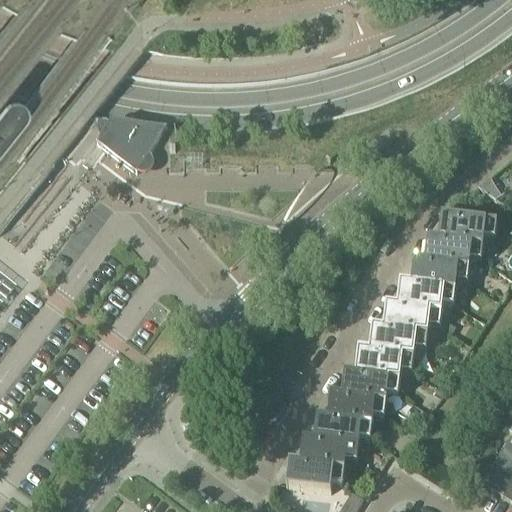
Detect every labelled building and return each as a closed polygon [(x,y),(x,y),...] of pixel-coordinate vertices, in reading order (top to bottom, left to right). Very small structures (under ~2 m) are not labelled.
[(96,147),(102,152),(136,177),(167,135),(154,133),(131,130),(110,126),(106,131),(102,131),(98,133),(97,137),(98,140),(100,142),(96,147)] [(501,199),(490,181),(477,192),(495,203),(501,199)] [(438,245),(482,250),(483,242),(494,244),(496,228),(441,221),(438,245)] [(427,243),(424,267),(468,272),(469,264),(480,266),(482,250),(438,245),(427,243)] [(413,265),(410,289),(455,295),(456,286),(466,288),(468,272),(424,267),(413,265)] [(455,295),(410,289),(399,288),(396,311),(442,317),(443,308),(453,310),(455,295)] [(442,317),(396,311),(385,310),(382,334),(428,339),(429,330),(440,332),(442,317)] [(428,339),(382,334),(372,332),(369,356),(413,361),(414,353),(426,354),(428,339)] [(413,361),(369,356),(358,354),(355,379),(400,385),(401,376),(411,377),(413,361)] [(344,377),(341,401),(386,406),(387,398),(398,400),(400,385),(355,379),(344,377)] [(329,399),(326,423),(372,429),(373,421),(384,422),(386,406),(341,401),(329,399)] [(316,422),(313,445),(358,451),(359,443),(370,444),(372,429),(326,423),(316,422)] [(493,469),(503,475),(511,480),(511,434),(509,440),(511,441),(493,469)] [(358,451),(313,445),(302,444),(299,468),(344,473),(345,464),(356,466),(358,451)] [(344,473),(299,468),(288,466),(285,492),(329,497),(331,488),(342,489),(344,473)] [(503,475),(493,469),(481,488),(491,494),(503,475)] [(511,480),(503,475),(491,494),(501,500),(511,481),(511,480)] [(511,503),(511,481),(501,500),(510,506),(511,503)]
